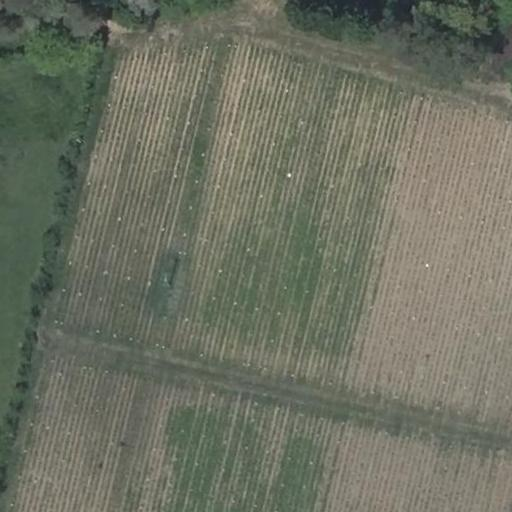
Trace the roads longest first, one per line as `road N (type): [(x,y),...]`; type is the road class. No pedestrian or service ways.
road 1 (track): [(511,94),(227,26),(112,46),(3,511)]
road 2 (track): [(511,436),(44,336)]
